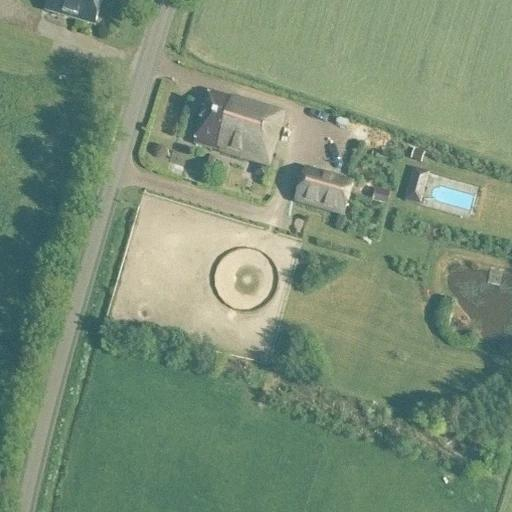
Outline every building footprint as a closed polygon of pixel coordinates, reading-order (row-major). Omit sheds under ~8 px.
[(51,0),(47,15),(73,23),(74,19),(95,25),(102,0),(51,0)] [(268,171),(284,118),(210,96),(194,149),(268,171)] [(415,151),(411,162),(423,167),(427,156),(415,151)] [(215,160),(205,158),(201,174),(211,177),(215,160)] [(419,170),(410,202),(427,207),(436,175),(419,170)] [(343,221),(353,188),(305,174),(295,206),(343,221)] [(391,197),(375,193),(372,207),(387,210),(391,197)]
